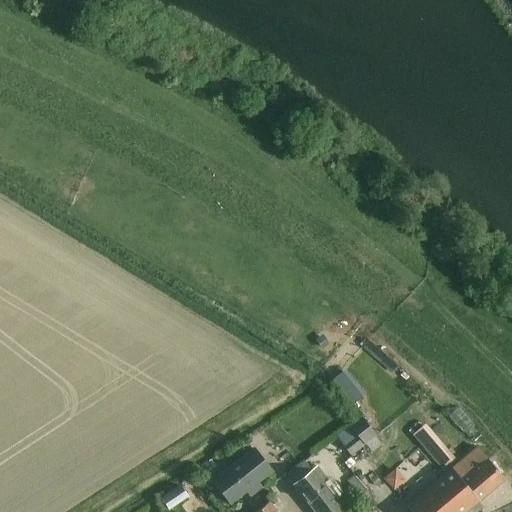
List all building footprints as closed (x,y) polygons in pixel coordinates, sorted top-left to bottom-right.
[(415,398),(404,407),(413,418),(424,410),(415,398)] [(364,444),(375,435),(361,417),(349,426),(364,444)] [(442,470),(454,459),(444,447),(441,450),(421,426),(412,434),(442,470)] [(212,481),(230,504),(271,471),(252,448),(212,481)] [(422,452),(400,473),(417,491),(440,470),(422,452)] [(452,467),(406,506),(411,511),(464,511),(503,479),(487,460),(479,466),(463,480),(452,467)] [(290,480),(315,511),(346,511),(349,510),(316,467),(305,476),(301,471),(290,480)] [(159,498),(167,510),(186,497),(177,485),(159,498)] [(275,511),(267,502),(255,511),(275,511)]
